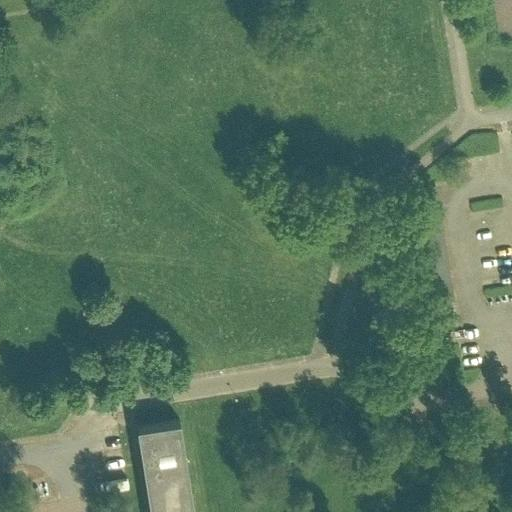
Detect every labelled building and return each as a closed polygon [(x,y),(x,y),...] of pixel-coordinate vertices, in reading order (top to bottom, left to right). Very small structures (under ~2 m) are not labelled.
[(416,196),(436,193),(434,182),(414,185),(416,196)] [(418,208),(438,205),(436,193),(416,196),(418,208)] [(420,220),(439,216),(438,205),(418,208),(420,220)] [(421,231),(441,228),(439,216),(420,220),(421,231)] [(423,243),(443,240),(441,228),(421,231),(423,243)] [(425,254),(445,251),(443,240),(423,243),(425,254)] [(427,266),(447,263),(445,251),(425,254),(427,266)] [(429,277),(449,274),(447,263),(427,266),(429,277)] [(430,289),(450,286),(449,274),(429,277),(430,289)] [(450,286),(430,289),(432,302),(437,301),(452,298),(450,286)] [(147,489),(189,482),(179,418),(137,425),(147,489)] [(150,511),(193,511),(189,482),(147,489),(150,511)]
